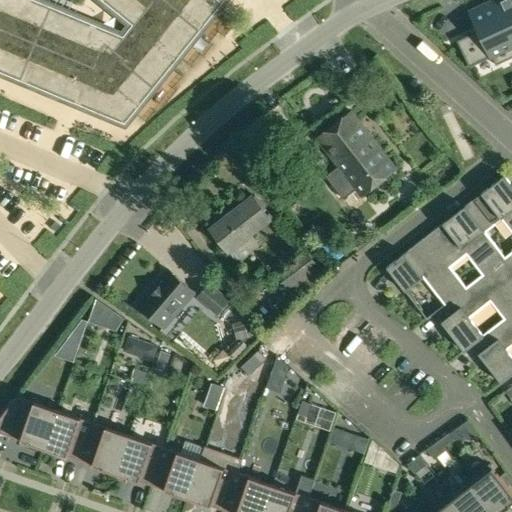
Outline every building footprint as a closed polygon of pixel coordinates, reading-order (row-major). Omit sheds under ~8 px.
[(0,0),(0,73),(121,124),(123,123),(123,124),(124,123),(223,0),(0,0)] [(496,6),(494,7),(511,43),(511,0),(502,0),(501,1),(502,3),(496,6)] [(479,30),(457,41),(469,67),(491,57),(496,65),(511,57),(511,43),(494,7),(496,6),(494,1),(471,12),(473,17),(479,30)] [(352,112),(317,139),(339,167),(326,177),(343,199),(356,189),(362,196),(396,169),(352,112)] [(511,231),(511,185),(504,176),(465,206),(484,231),(502,218),(511,231)] [(252,197),(210,229),(228,252),(269,220),(252,197)] [(484,231),(465,206),(426,237),(449,267),(466,253),(483,275),(493,267),(504,258),(484,231)] [(343,256),(329,237),(320,243),(334,262),(343,256)] [(445,304),(465,289),(448,267),(449,267),(426,237),(387,267),(405,291),(423,277),(445,304)] [(511,252),(504,258),(493,267),(511,291),(511,252)] [(326,278),(324,276),(307,254),(278,277),(297,301),(326,278)] [(505,318),(511,312),(511,291),(493,267),(483,275),(466,289),(465,289),(445,304),(446,305),(435,314),(464,350),(483,335),(469,318),(490,300),(505,318)] [(150,292),(138,306),(163,328),(194,292),(169,270),(157,283),(158,285),(151,293),(150,292)] [(209,284),(198,297),(218,314),(228,301),(209,284)] [(96,302),(88,324),(103,330),(110,311),(96,302)] [(511,312),(505,318),(484,336),(483,335),(464,350),(464,351),(472,345),(502,383),(511,374),(511,355),(506,348),(511,343),(511,312)] [(87,324),(81,322),(66,342),(78,347),(87,324)] [(159,348),(148,344),(143,358),(154,362),(159,348)] [(258,351),(241,367),(249,376),(266,359),(258,351)] [(286,383),(290,369),(278,359),(271,378),(286,383)] [(0,433),(44,448),(57,410),(17,396),(0,418),(0,433)] [(80,461),(93,422),(57,410),(44,448),(80,461)] [(116,473),(129,435),(93,422),(80,461),(116,473)] [(331,444),(342,448),(347,433),(336,429),(331,444)] [(165,447),(129,435),(116,473),(152,486),(165,447)] [(441,442),(444,447),(454,440),(451,435),(441,442)] [(352,451),(365,456),(371,441),(357,436),(352,451)] [(444,447),(441,442),(428,452),(434,459),(447,450),(444,447)] [(188,498),(206,446),(205,446),(200,460),(165,447),(152,486),(188,498)] [(241,459),(206,446),(188,498),(224,510),(241,459)] [(420,456),(407,465),(415,474),(427,465),(420,456)] [(243,459),(241,459),(224,510),(228,511),(263,511),(273,485),(238,473),(243,459)] [(469,479),(494,511),(511,511),(511,507),(509,504),(511,502),(511,493),(489,464),(469,479)] [(273,485),(263,511),(303,511),(309,497),(315,479),(301,475),(295,492),(273,485)] [(450,494),(464,511),(494,511),(469,479),(450,494)] [(389,501),(397,503),(401,492),(393,489),(389,501)] [(435,511),(464,511),(450,494),(450,495),(453,498),(435,511)] [(343,511),(345,510),(309,497),(303,511),(343,511)] [(385,511),(394,511),(397,503),(389,501),(385,511)]
